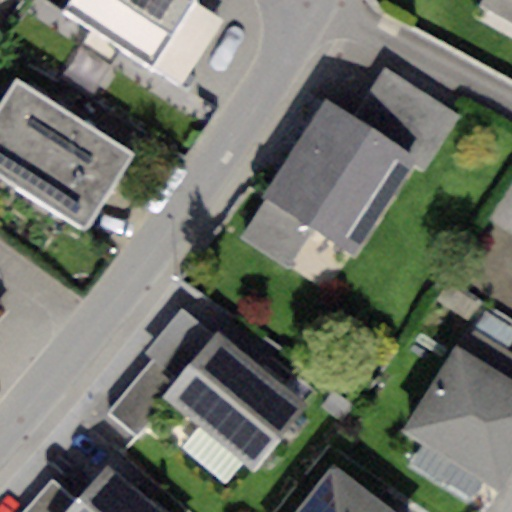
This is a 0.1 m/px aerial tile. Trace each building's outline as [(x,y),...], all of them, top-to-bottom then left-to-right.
[(195,0),(69,0),(63,11),(153,67),(195,0)] [(226,17),(199,0),(195,0),(153,67),(183,86),(226,17)] [(511,0),(478,0),(476,5),(511,25),(511,0)] [(382,70),(354,116),(417,157),(428,164),(458,117),(382,70)] [(133,155),(15,82),(0,105),(0,179),(85,232),(133,155)] [(354,116),(325,98),(263,195),(267,198),(315,228),(354,254),(417,157),(354,116)] [(315,228),(267,198),(240,238),(286,269),(315,228)] [(145,353),(152,358),(179,380),(214,338),(180,310),(145,353)] [(511,349),(473,326),(460,348),(511,381),(511,349)] [(179,380),(164,399),(251,471),(306,406),(218,333),(214,338),(179,380)] [(511,381),(460,348),(455,345),(402,429),(497,488),(511,464),(511,381)] [(152,358),(109,411),(136,433),(164,399),(179,380),(152,358)] [(397,511),(331,463),(295,511),(397,511)] [(78,502),(69,511),(164,511),(109,465),(78,502)] [(51,478),(21,511),(69,511),(78,502),(51,478)]
